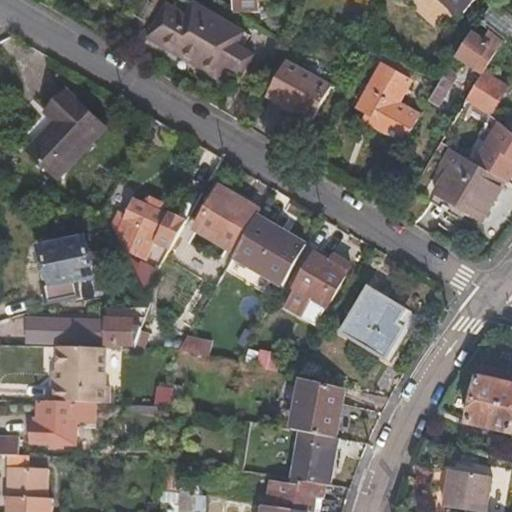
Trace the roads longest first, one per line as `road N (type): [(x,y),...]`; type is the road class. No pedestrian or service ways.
road 1 (residential): [(488,296),(0,3)]
road 2 (residential): [(488,296),(421,392),(372,511)]
